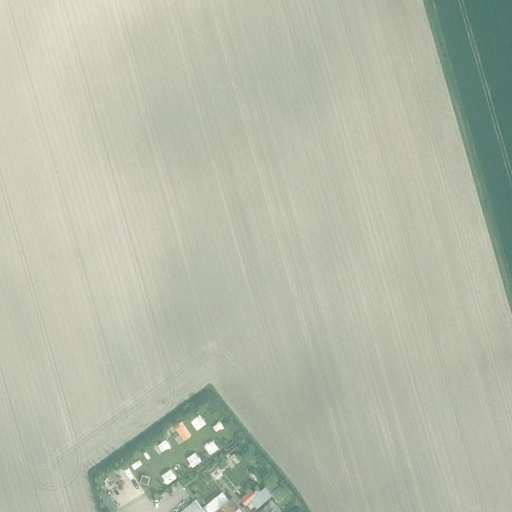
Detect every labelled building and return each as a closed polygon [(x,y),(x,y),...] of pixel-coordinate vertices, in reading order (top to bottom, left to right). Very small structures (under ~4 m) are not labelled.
[(213,402),(209,406),(215,413),(219,409),(213,402)] [(224,413),(218,415),(222,424),(227,422),(224,413)] [(253,464),(259,474),(264,472),(258,461),(253,464)] [(271,491),(275,496),(283,490),(279,485),(271,491)] [(240,499),(245,504),(256,495),(251,490),(240,499)] [(206,511),(244,511),(232,497),(229,500),(222,491),(217,496),(203,507),(206,511)]
